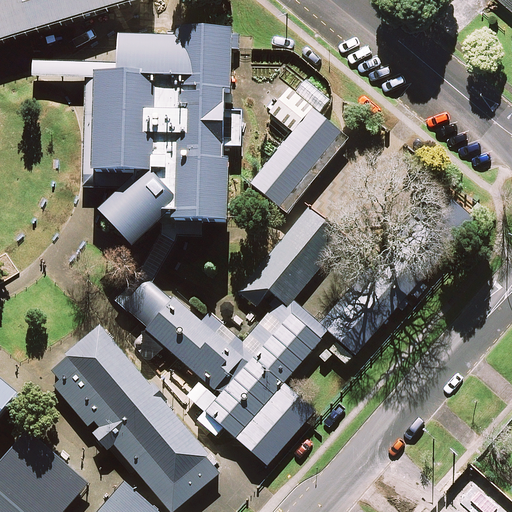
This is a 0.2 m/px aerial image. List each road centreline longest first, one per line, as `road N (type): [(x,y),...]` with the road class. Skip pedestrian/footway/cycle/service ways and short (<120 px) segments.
road 1 (residential): [(318,511),(511,284)]
road 2 (residential): [(511,137),(341,0)]
